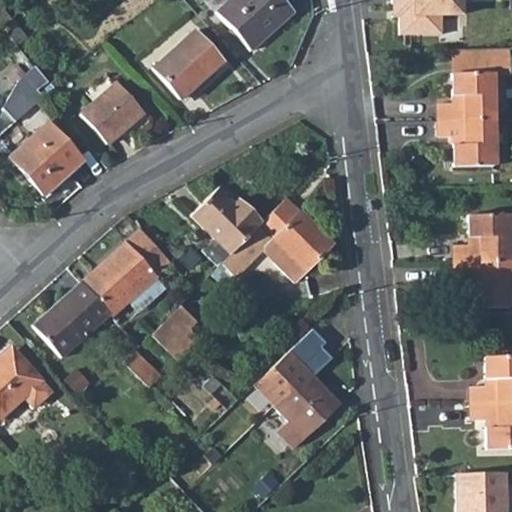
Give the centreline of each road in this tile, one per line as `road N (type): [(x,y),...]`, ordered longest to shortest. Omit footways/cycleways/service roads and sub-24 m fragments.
road 1 (residential): [(398,511),(342,88)]
road 2 (residential): [(342,88),(270,107),(111,197),(28,265)]
